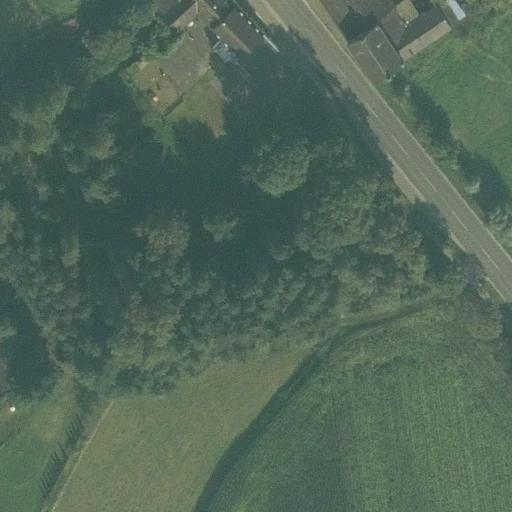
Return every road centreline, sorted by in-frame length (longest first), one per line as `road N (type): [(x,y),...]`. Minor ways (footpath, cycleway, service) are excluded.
road 1 (track): [(492,260),(394,322),(118,386)]
road 2 (secondary): [(511,284),(282,0)]
